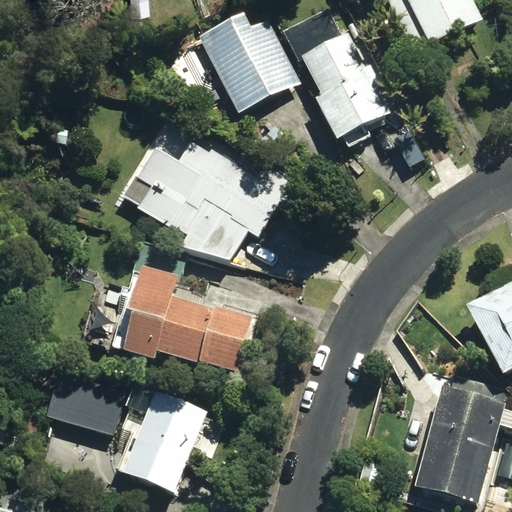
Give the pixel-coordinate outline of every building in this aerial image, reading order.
[(471,0),(405,0),(433,54),(485,27),(471,0)] [(220,18),(224,26),(235,20),(230,12),(220,18)] [(201,46),(240,123),(302,91),(269,29),(253,37),(245,23),(201,46)] [(320,110),(342,151),(394,124),(379,95),(383,93),(372,72),(367,75),(350,42),(305,66),(327,106),(320,110)] [(56,149),(66,151),(68,137),(58,135),(56,149)] [(181,256),(232,271),(251,241),(259,247),(291,196),(288,185),(267,171),(259,185),(213,156),(211,160),(193,149),(181,170),(158,156),(141,186),(153,194),(139,216),(171,236),(173,234),(188,244),(181,256)] [(143,276),(180,286),(187,259),(150,250),(143,276)] [(161,363),(242,385),(257,330),(176,308),(182,287),(145,278),(131,328),(137,330),(127,363),(158,372),(161,363)] [(511,285),(466,310),(503,380),(511,375),(511,285)] [(451,360),(456,365),(464,357),(460,352),(451,360)] [(413,492),(477,509),(504,407),(491,403),(495,390),(455,379),(451,393),(440,390),(413,492)] [(126,398),(61,382),(48,426),(114,443),(126,398)] [(126,486),(177,506),(209,422),(158,402),(126,486)] [(0,437),(0,451),(17,456),(21,436),(1,431),(0,437)] [(2,511),(44,511),(46,505),(6,495),(2,511)]
